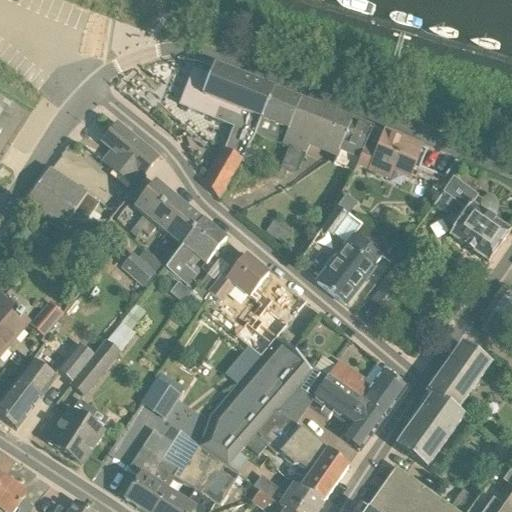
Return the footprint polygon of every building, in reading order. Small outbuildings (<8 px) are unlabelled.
[(273,91),(214,67),(208,80),(191,74),(177,110),(227,129),(233,132),(223,152),(239,162),(256,135),(255,135),(273,91)] [(255,135),(256,135),(282,147),(283,145),(289,148),(303,153),(304,154),(324,110),(273,91),(255,135)] [(359,162),(364,150),(374,130),(324,110),(304,154),(303,155),(306,156),(309,149),(338,161),(336,166),(352,172),(356,161),(359,162)] [(134,189),(158,159),(117,126),(103,144),(116,154),(107,165),(105,163),(104,164),(134,189)] [(422,149),(406,143),(385,134),(376,155),(364,150),(359,162),(359,163),(357,169),(370,174),(374,165),(410,179),(422,149)] [(234,175),(215,165),(203,185),(219,201),(234,175)] [(26,203),(48,220),(85,222),(99,203),(50,171),(26,203)] [(453,181),(441,197),(451,202),(466,212),(449,237),(489,264),(511,233),(509,232),(495,222),(487,216),(489,215),(493,214),(496,211),(498,207),(497,203),(494,200),(490,198),(486,199),(483,202),(478,198),(453,181)] [(137,226),(136,228),(142,232),(171,197),(155,184),(142,200),(133,211),(143,219),(137,226)] [(166,238),(187,211),(171,197),(142,232),(149,238),(156,230),(166,238)] [(348,217),(336,208),(321,231),(333,239),(348,217)] [(167,253),(175,259),(204,224),(187,211),(166,238),(174,244),(167,253)] [(136,228),(137,226),(132,221),(125,230),(130,234),(136,239),(142,232),(136,228)] [(291,233),(274,221),(266,233),(284,244),(291,233)] [(166,271),(187,289),(191,284),(197,277),(187,269),(195,259),(205,268),(226,242),(204,224),(175,259),(166,271)] [(373,267),(388,247),(362,228),(317,285),(345,307),(375,269),(373,267)] [(391,264),(403,248),(393,241),(389,247),(382,257),(391,264)] [(249,302),(269,276),(245,257),(227,280),(222,276),(208,294),(222,306),(234,290),(249,302)] [(153,277),(137,263),(131,258),(120,271),(141,290),(153,277)] [(208,276),(207,278),(210,280),(205,287),(202,291),(206,294),(207,295),(208,294),(217,283),(215,282),(208,276)] [(373,303),(386,313),(401,293),(388,283),(373,303)] [(0,354),(26,323),(16,314),(0,301),(0,354)] [(44,337),(56,323),(42,312),(31,327),(44,337)] [(511,348),(511,322),(499,343),(511,349),(511,348)] [(114,333),(107,343),(120,354),(128,344),(114,333)] [(279,475),(288,483),(288,482),(323,506),(348,470),(331,459),(296,427),(313,403),(314,401),(311,398),(327,378),(315,369),(314,369),(312,372),(276,340),(211,419),(200,449),(228,467),(245,447),(258,458),(266,449),(275,456),(279,457),(272,466),(279,475)] [(69,387),(85,400),(121,355),(120,354),(107,343),(106,342),(69,387)] [(314,350),(305,344),(300,353),(308,359),(314,350)] [(456,415),(490,367),(461,347),(427,395),(431,399),(432,398),(463,421),(463,420),(456,415)] [(56,380),(53,378),(32,361),(0,404),(0,419),(17,432),(56,380)] [(405,390),(376,367),(364,382),(339,362),(327,378),(385,419),(405,390)] [(156,382),(140,406),(165,422),(181,398),(180,397),(183,392),(161,376),(157,382),(156,382)] [(361,452),(385,419),(327,378),(311,398),(314,401),(313,403),(348,428),(341,438),(361,452)] [(439,454),(463,421),(432,398),(431,399),(396,448),(427,470),(439,454)] [(82,467),(105,432),(71,410),(48,445),(82,467)] [(166,492),(174,480),(157,469),(173,445),(153,433),(127,473),(138,480),(125,501),(141,511),(155,511),(168,493),(166,492)] [(496,446),(487,459),(499,468),(508,455),(496,446)] [(224,468),(200,451),(179,483),(195,494),(204,499),(224,468)] [(511,468),(511,458),(509,456),(501,468),(509,473),(511,468)] [(166,492),(168,493),(155,511),(211,511),(215,507),(218,509),(239,477),(224,468),(204,499),(195,494),(174,480),(166,492)] [(511,511),(511,476),(501,469),(469,511),(454,511),(396,470),(366,511),(511,511)] [(288,482),(288,483),(293,487),(287,494),(261,478),(254,489),(284,511),(319,511),(323,506),(288,482)] [(15,511),(27,496),(4,480),(0,486),(0,511),(15,511)] [(284,511),(254,489),(254,490),(259,494),(252,505),(262,511),(284,511)] [(463,491),(451,508),(456,511),(468,511),(476,500),(463,491)]
